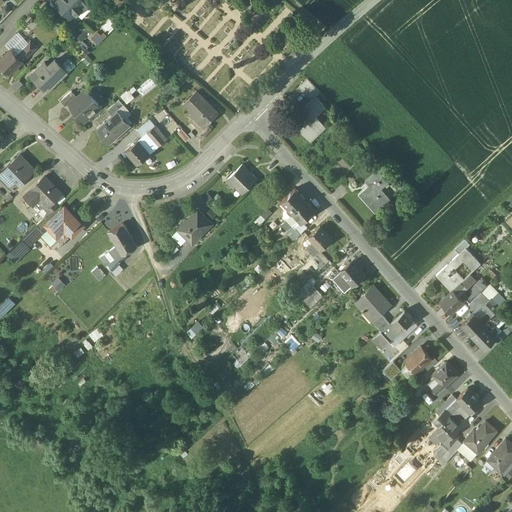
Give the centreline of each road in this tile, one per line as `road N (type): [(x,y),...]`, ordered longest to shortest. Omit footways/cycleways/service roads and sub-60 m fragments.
road 1 (residential): [(511,406),(247,118)]
road 2 (residential): [(247,118),(181,178),(123,189),(87,171),(0,97)]
road 3 (track): [(135,189),(176,322),(253,449)]
road 4 (residential): [(247,118),(371,0)]
